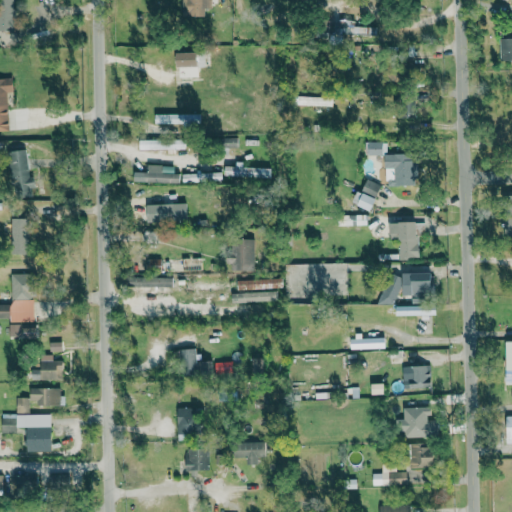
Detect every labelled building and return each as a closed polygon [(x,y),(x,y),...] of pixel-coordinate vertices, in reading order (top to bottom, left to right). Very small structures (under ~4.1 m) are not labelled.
[(0,0),(0,42),(12,43),(13,0),(0,0)] [(181,0),(182,14),(204,15),(203,0),(181,0)] [(511,60),(511,38),(499,39),(499,61),(511,60)] [(197,52),(177,52),(177,77),(198,77),(197,52)] [(0,78),(0,131),(8,131),(7,93),(12,92),(12,78),(0,78)] [(332,106),(332,97),(297,96),(297,104),(332,106)] [(200,123),(200,113),(155,114),(155,124),(200,123)] [(185,149),(185,139),(139,140),(139,149),(185,149)] [(368,154),(386,154),(386,142),(368,142),(368,154)] [(11,197),(30,196),(28,150),(9,151),(11,197)] [(417,186),(417,154),(386,154),(385,186),(417,186)] [(179,183),(179,174),(173,174),(174,166),(147,165),(147,172),(134,171),(133,181),(179,183)] [(224,167),(224,176),(269,177),(269,168),(224,167)] [(208,173),(198,173),(198,181),(208,181),(208,173)] [(511,195),(503,196),(503,204),(511,204),(511,216),(504,216),(504,236),(511,235),(511,195)] [(186,203),(146,204),(146,223),(186,222),(186,203)] [(11,254),(28,254),(29,219),(11,218),(11,254)] [(398,223),(399,259),(418,259),(417,222),(398,223)] [(254,271),(253,239),(234,240),(235,271),(254,271)] [(147,259),(148,268),(201,266),(201,257),(147,259)] [(432,295),(431,273),(402,273),(403,295),(432,295)] [(35,322),(35,274),(11,274),(11,304),(0,304),(0,318),(9,318),(9,322),(35,322)] [(381,304),(397,304),(398,276),(383,275),(381,304)] [(170,294),(169,277),(137,277),(138,294),(170,294)] [(282,279),(261,279),(261,288),(282,288),(282,279)] [(184,304),(221,303),(221,292),(218,292),(218,284),(192,285),(192,293),(183,293),(184,304)] [(264,291),(264,300),(278,300),(277,291),(264,291)] [(241,293),(232,293),(232,302),(241,302),(241,293)] [(10,334),(18,334),(18,324),(9,325),(10,334)] [(351,349),(384,348),(384,338),(350,338),(351,349)] [(62,351),(61,342),(49,342),(50,351),(62,351)] [(178,350),(180,375),(199,374),(199,378),(212,377),(211,361),(196,362),(196,349),(178,350)] [(32,369),(32,379),(57,380),(57,361),(40,360),(40,369),(32,369)] [(429,365),(402,366),(403,388),(430,387),(429,365)] [(371,384),(372,394),(383,394),(383,383),(371,384)] [(60,388),(30,387),(29,404),(59,404),(60,388)] [(16,413),(29,413),(29,397),(16,398),(16,413)] [(197,408),(177,407),(177,432),(197,432),(197,408)] [(438,437),(437,422),(430,422),(429,407),(403,408),(404,419),(395,419),(396,431),(404,431),(405,438),(438,437)] [(50,414),(1,414),(1,432),(17,431),(16,427),(26,427),(26,451),(51,451),(50,414)] [(410,467),(434,466),(433,447),(424,447),(424,443),(410,443),(410,467)] [(250,457),(252,445),(241,444),(239,455),(250,457)] [(208,449),(185,449),(185,471),(208,471),(208,449)] [(372,486),(406,485),(406,471),(396,472),(395,462),(381,463),(382,473),(372,473),(372,486)] [(68,488),(69,475),(50,474),(50,487),(68,488)]
